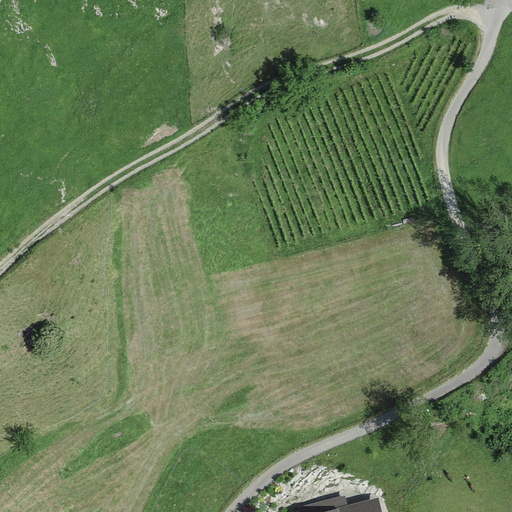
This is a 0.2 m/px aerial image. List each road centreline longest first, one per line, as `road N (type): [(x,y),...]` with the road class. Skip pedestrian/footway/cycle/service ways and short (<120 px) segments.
road 1 (track): [(237,511),(253,491),(321,446),(488,364),(499,332),(452,210),(442,161),(446,123),(490,39),(488,21)]
road 2 (track): [(488,21),(460,10),(393,44),(265,88),(102,185),(0,270)]
